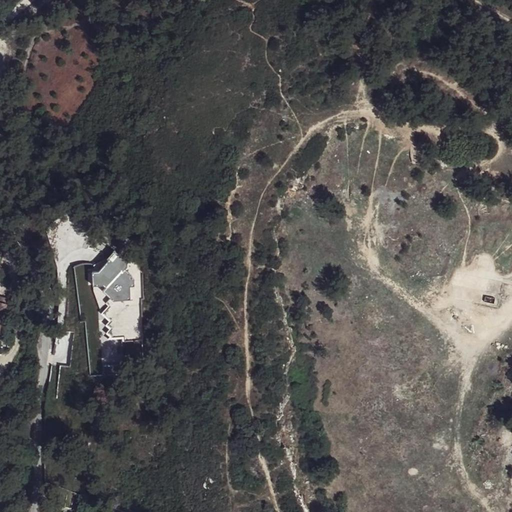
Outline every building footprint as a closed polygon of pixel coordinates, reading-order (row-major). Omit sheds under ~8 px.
[(107,254),(111,259),(121,253),(119,247),(107,254)] [(102,283),(101,289),(114,300),(128,300),(129,291),(133,290),(135,282),(126,270),(132,266),(131,262),(122,258),(125,253),(121,253),(111,259),(106,263),(104,270),(93,267),(91,280),(102,283)] [(91,280),(90,287),(101,289),(102,283),(91,280)] [(100,333),(96,335),(111,337),(110,344),(121,344),(128,300),(114,300),(101,289),(100,297),(104,303),(96,310),(103,319),(98,322),(102,326),(98,328),(100,333)] [(18,379),(4,378),(4,388),(18,389),(18,379)]
